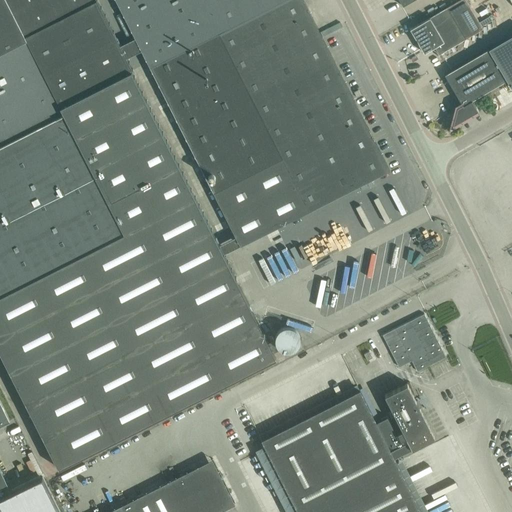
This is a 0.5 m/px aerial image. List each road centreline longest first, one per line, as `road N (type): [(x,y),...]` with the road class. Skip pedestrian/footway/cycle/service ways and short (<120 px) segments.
road 1 (unknown): [(304,283),(270,288),(238,259),(108,0)]
road 2 (unknown): [(207,416),(73,489),(52,469),(0,367)]
road 3 (tertiary): [(511,332),(429,161)]
road 4 (tertiary): [(429,161),(347,0)]
road 5 (unknown): [(450,204),(317,267),(304,283)]
road 6 (unknown): [(339,344),(207,416)]
road 7 (unknown): [(488,280),(437,294),(368,330)]
